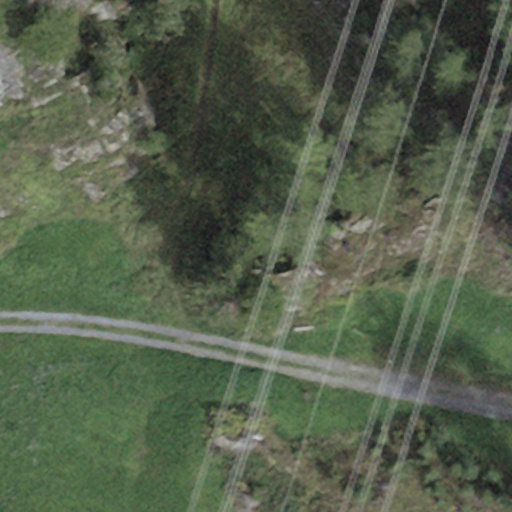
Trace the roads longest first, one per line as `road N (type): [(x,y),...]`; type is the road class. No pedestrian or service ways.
road 1 (track): [(0,324),(64,324),(511,408)]
road 2 (track): [(194,348),(180,328),(168,266),(194,160),(214,0)]
